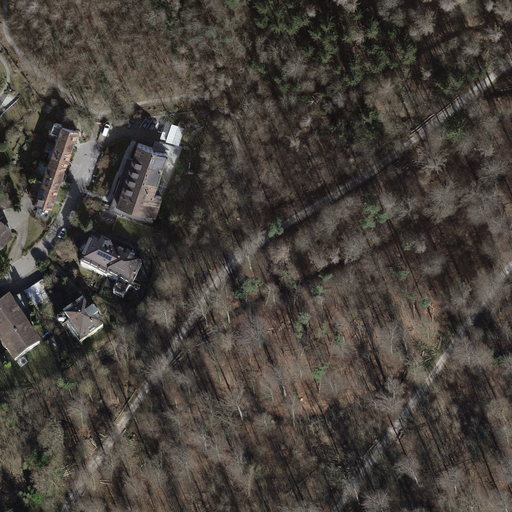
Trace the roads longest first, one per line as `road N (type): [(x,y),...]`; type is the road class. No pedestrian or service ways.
road 1 (track): [(66,511),(228,269),(411,145),(511,61)]
road 2 (track): [(335,511),(511,263)]
road 3 (residential): [(0,279),(39,254),(67,217),(90,145)]
